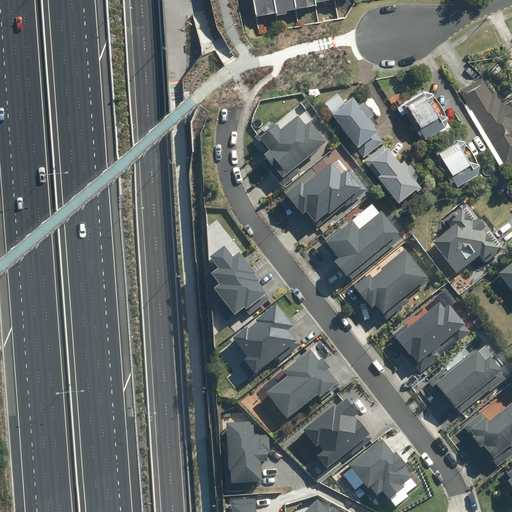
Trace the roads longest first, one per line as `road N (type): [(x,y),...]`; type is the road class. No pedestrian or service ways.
road 1 (motorway): [(56,511),(19,0)]
road 2 (motorway): [(78,0),(109,511)]
road 3 (residential): [(231,114),(235,185),(252,216),(443,467),(456,511)]
